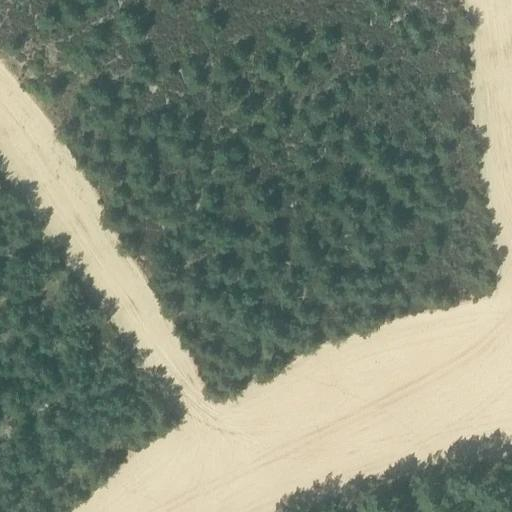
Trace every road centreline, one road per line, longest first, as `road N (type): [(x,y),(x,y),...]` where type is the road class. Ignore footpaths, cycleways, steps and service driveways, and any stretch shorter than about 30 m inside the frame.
road 1 (track): [(236,479),(0,117)]
road 2 (track): [(173,511),(350,427),(511,380)]
